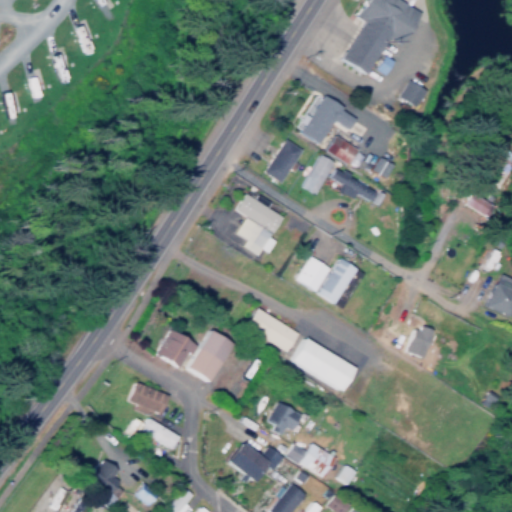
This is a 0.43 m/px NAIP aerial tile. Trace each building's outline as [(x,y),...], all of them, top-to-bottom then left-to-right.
[(331,58),(357,72),(378,36),(391,43),(411,9),(394,0),(356,0),(347,16),(353,19),(331,58)] [(418,90),(401,79),(391,95),(408,106),(418,90)] [(340,127),(348,115),(314,95),(301,116),(296,113),(288,128),(312,142),(325,119),(340,127)] [(349,148),(327,133),(317,148),(339,163),(349,148)] [(292,146),(274,137),(257,172),(275,181),(292,146)] [(325,159),(310,152),(295,187),(310,193),(325,159)] [(369,188),(326,168),(321,177),(333,183),(330,190),(345,197),(347,192),(363,200),(369,188)] [(456,202),(474,213),(482,201),(464,190),(456,202)] [(274,215),(236,193),(226,209),(238,215),(228,232),(238,238),(234,245),(249,254),(253,247),(261,252),(268,240),(262,236),(274,215)] [(321,267),(301,255),(287,278),(307,290),(321,267)] [(326,303),(342,277),(350,282),(355,272),(330,257),(308,292),(326,303)] [(503,316),(511,296),(511,280),(493,272),(478,305),(503,316)] [(290,332),(248,306),(236,325),(278,351),(290,332)] [(425,329),(408,323),(397,351),(414,358),(425,329)] [(189,344),(161,329),(147,354),(170,367),(178,353),(182,355),(189,344)] [(177,367),(199,381),(223,343),(200,329),(177,367)] [(282,363),(335,387),(346,363),(292,339),(282,363)] [(120,400),(129,403),(127,408),(152,415),(159,392),(125,382),(120,400)] [(273,434),(276,427),(285,430),(292,411),(265,402),(259,421),(269,425),(267,431),(273,434)] [(162,449),(170,434),(139,417),(136,423),(127,417),(121,427),(162,449)] [(327,457),(302,441),(298,448),(286,441),(278,454),(315,476),(327,457)] [(264,469),(273,455),(258,445),(252,455),(229,442),(216,462),(244,480),(255,463),(264,469)] [(105,475),(110,469),(93,457),(78,477),(99,494),(110,479),(105,475)] [(328,476),(340,484),(348,471),(337,464),(328,476)] [(140,504),(150,492),(137,481),(127,493),(140,504)] [(262,511),(282,511),(296,493),(281,482),(277,488),(275,486),(259,509),(262,511)] [(172,511),(186,495),(176,487),(155,511),(172,511)] [(329,511),(335,511),(340,505),(325,495),(319,505),(329,511)] [(295,511),(310,511),(314,506),(305,499),(295,511)]
